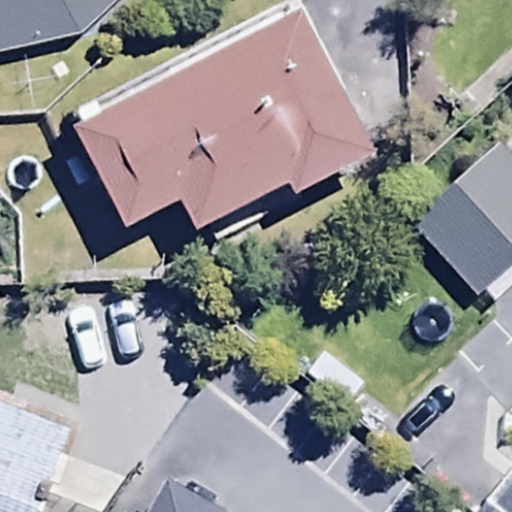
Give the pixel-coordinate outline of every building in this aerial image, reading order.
[(0,0),(0,51),(78,36),(109,0),(0,0)] [(308,0),(292,0),(76,107),(132,220),(182,194),(195,220),(292,172),(298,184),(379,144),(308,0)] [(511,266),(511,154),(508,150),(423,224),(483,292),(511,266)] [(0,511),(37,511),(44,498),(34,495),(67,423),(0,396),(0,511)] [(511,511),(511,468),(487,499),(503,511),(511,511)] [(236,511),(182,480),(163,511),(236,511)]
